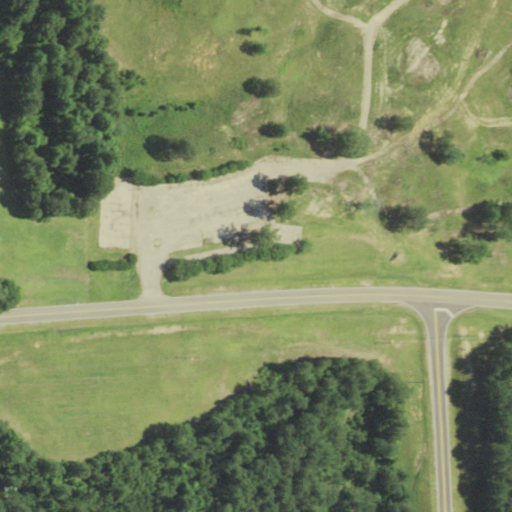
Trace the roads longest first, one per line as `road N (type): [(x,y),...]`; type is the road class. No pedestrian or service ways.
road 1 (tertiary): [(511,301),(318,295),(0,317)]
road 2 (residential): [(434,296),(447,511)]
